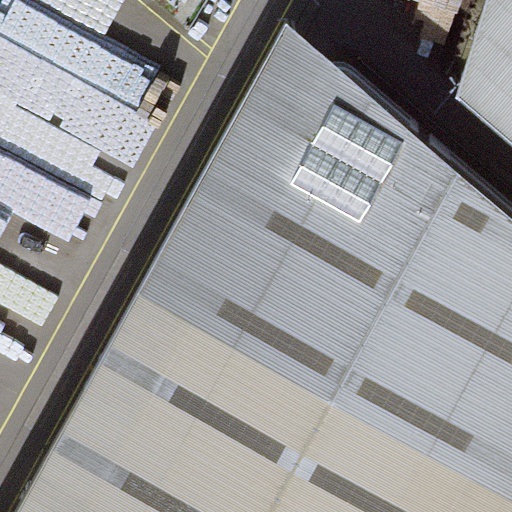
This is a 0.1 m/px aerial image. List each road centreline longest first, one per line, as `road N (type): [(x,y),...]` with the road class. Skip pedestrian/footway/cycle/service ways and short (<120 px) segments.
road 1 (unknown): [(284,0),(0,452)]
road 2 (unknown): [(511,128),(358,0)]
